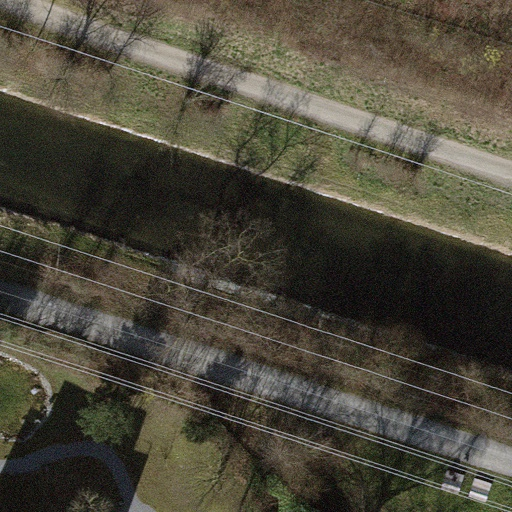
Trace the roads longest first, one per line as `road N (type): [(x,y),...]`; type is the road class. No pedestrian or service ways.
road 1 (track): [(511,462),(0,298)]
road 2 (track): [(511,169),(74,31),(10,0)]
